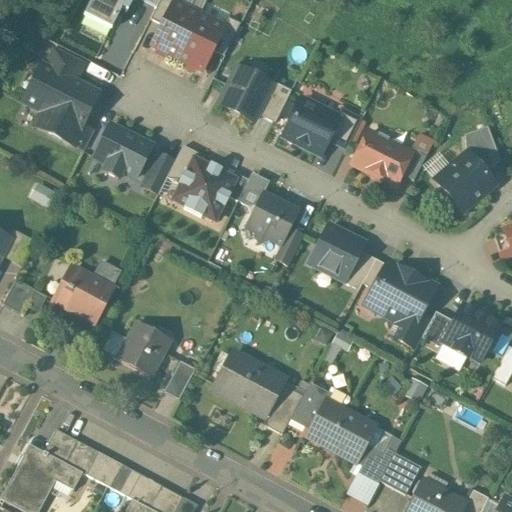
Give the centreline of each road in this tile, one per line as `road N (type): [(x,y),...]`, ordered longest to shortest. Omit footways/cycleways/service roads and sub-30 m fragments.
road 1 (residential): [(456,253),(137,83)]
road 2 (residential): [(0,353),(294,511)]
